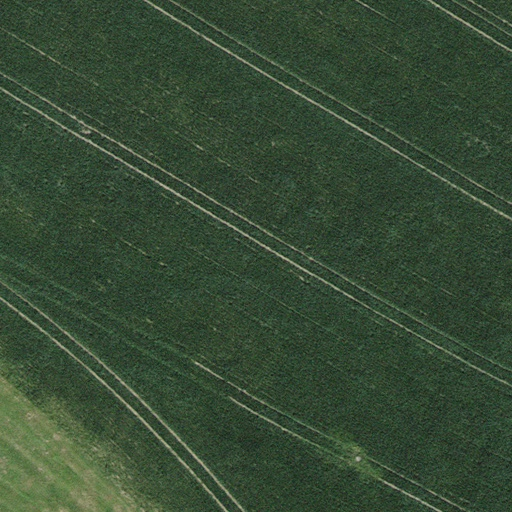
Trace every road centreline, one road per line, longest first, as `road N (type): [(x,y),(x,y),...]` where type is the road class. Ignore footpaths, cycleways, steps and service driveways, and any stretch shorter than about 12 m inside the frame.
road 1 (motorway): [(287,511),(367,237),(417,0)]
road 2 (motorway): [(206,0),(169,187),(85,511)]
